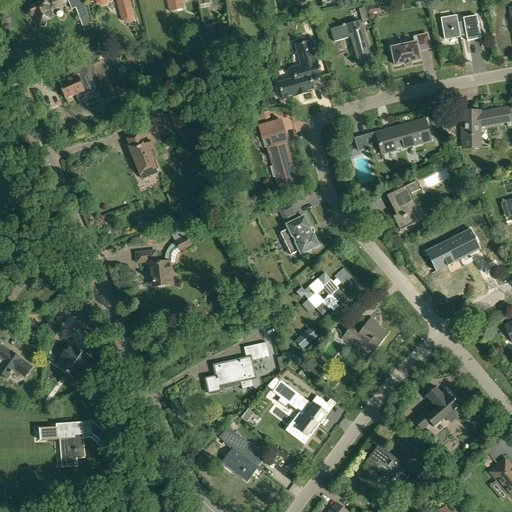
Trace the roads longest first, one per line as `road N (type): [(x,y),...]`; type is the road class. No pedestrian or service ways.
road 1 (tertiary): [(0,51),(187,484),(213,511)]
road 2 (residential): [(440,330),(335,205),(315,123),(432,86),(511,73)]
road 3 (unclassified): [(291,511),(440,330)]
